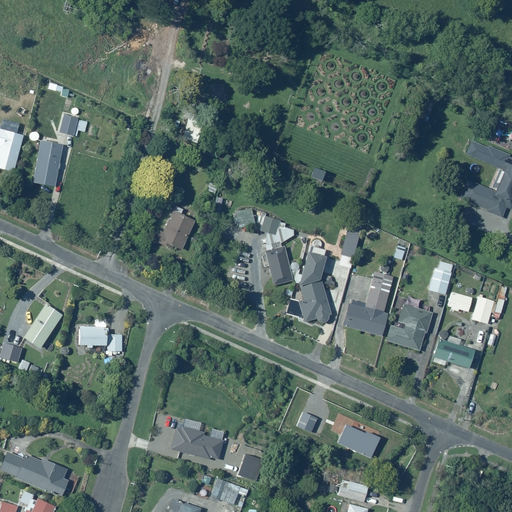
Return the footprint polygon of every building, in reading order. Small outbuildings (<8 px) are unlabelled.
[(426,125),(434,104),(427,101),(420,123),(426,125)] [(75,118),(75,115),(63,113),(59,132),(76,136),(77,131),(85,132),(87,120),(75,118)] [(22,135),(0,128),(0,145),(1,146),(0,150),(0,168),(13,172),(22,135)] [(509,135),(503,132),(496,145),(502,148),(509,135)] [(61,143),(39,140),(32,183),(55,186),(61,143)] [(511,159),(505,156),(491,187),(495,189),(492,194),(511,203),(511,159)] [(210,182),(204,194),(213,198),(218,186),(210,182)] [(197,218),(175,207),(158,242),(176,251),(177,248),(181,250),(197,218)] [(251,210),(235,214),(239,229),(247,227),(247,224),(251,223),(252,225),(255,225),(251,210)] [(266,215),(261,214),(255,233),(260,234),(260,232),(265,233),(265,250),(280,247),(279,243),(293,236),(293,230),(284,227),(285,223),(280,223),(265,218),(266,215)] [(391,235),(376,229),(372,239),(387,245),(391,235)] [(356,233),(345,231),(340,254),(351,257),(356,233)] [(283,247),(265,252),(265,254),(260,255),(263,267),(269,266),(274,285),(292,280),(283,247)] [(323,254),(305,251),(299,283),(318,279),(323,254)] [(352,260),(340,259),(340,268),(351,268),(352,260)] [(449,271),(434,268),(429,290),(445,293),(449,271)] [(351,302),(344,324),(381,336),(388,313),(383,312),(392,276),(374,271),(364,306),(351,302)] [(321,280),(299,287),(295,286),(294,301),(285,300),(284,313),(293,314),(293,316),(301,313),(303,322),(314,319),(316,324),(328,320),(327,315),(331,314),(321,280)] [(506,288),(500,286),(492,317),(499,319),(506,288)] [(471,297),(450,291),(446,306),(450,307),(449,310),(457,312),(458,308),(467,311),(471,297)] [(494,301),(478,296),(471,319),(487,324),(494,301)] [(45,302),(23,335),(40,346),(62,313),(45,302)] [(431,313),(403,304),(398,319),(405,321),(403,328),(390,324),(386,340),(418,349),(423,331),(425,332),(431,313)] [(93,325),(78,325),(79,345),(86,345),(86,347),(91,347),(91,346),(105,345),(105,332),(107,332),(107,327),(106,327),(106,319),(93,319),(93,325)] [(121,334),(107,334),(107,356),(111,356),(111,351),(121,351),(121,334)] [(446,341),(437,338),(430,361),(439,364),(440,360),(467,368),(473,349),(459,345),(460,338),(448,335),(446,341)] [(22,348),(5,343),(0,357),(18,363),(22,348)] [(303,411),(296,426),(311,432),(318,418),(303,411)] [(178,422),(170,449),(210,460),(210,458),(218,460),(224,440),(222,440),(224,432),(212,429),(210,437),(204,435),(205,432),(200,431),(202,423),(185,419),(184,424),(178,422)] [(346,424),(337,443),(370,458),(381,437),(367,431),(365,433),(346,424)] [(7,452),(0,467),(0,468),(16,476),(15,478),(54,495),(55,493),(61,496),(68,480),(63,477),(67,469),(42,458),(40,462),(24,455),(22,459),(7,452)] [(246,454),(238,475),(256,481),(263,460),(246,454)] [(219,477),(211,497),(234,505),(238,495),(245,497),(249,488),(219,477)] [(367,485),(342,480),(338,496),(363,502),(367,485)] [(33,494),(23,490),(18,501),(26,505),(22,511),(52,511),(55,506),(32,496),(33,494)] [(198,511),(200,508),(176,500),(170,498),(167,508),(171,509),(169,511),(198,511)] [(15,511),(18,506),(0,499),(0,511),(15,511)] [(365,511),(367,508),(348,503),(345,511),(365,511)]
